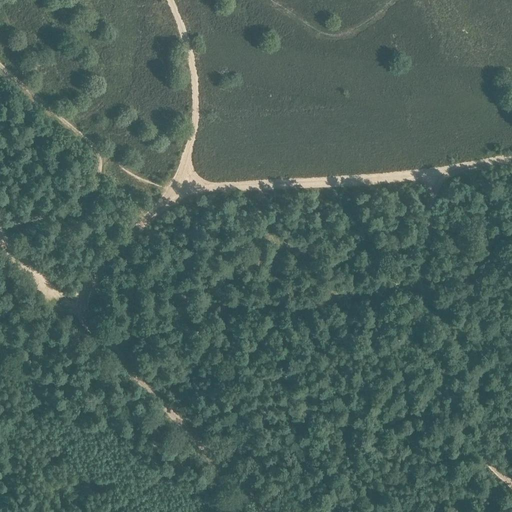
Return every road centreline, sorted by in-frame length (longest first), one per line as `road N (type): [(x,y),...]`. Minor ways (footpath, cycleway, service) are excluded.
road 1 (track): [(113,349),(210,317),(419,287),(511,261)]
road 2 (track): [(511,158),(163,197)]
road 3 (track): [(67,303),(274,511)]
road 4 (track): [(511,486),(471,447),(455,392),(458,328),(419,287)]
road 5 (track): [(163,197),(178,176),(194,114),(192,75),(167,0)]
road 6 (track): [(163,197),(107,163),(0,71)]
road 7 (track): [(67,303),(163,197)]
